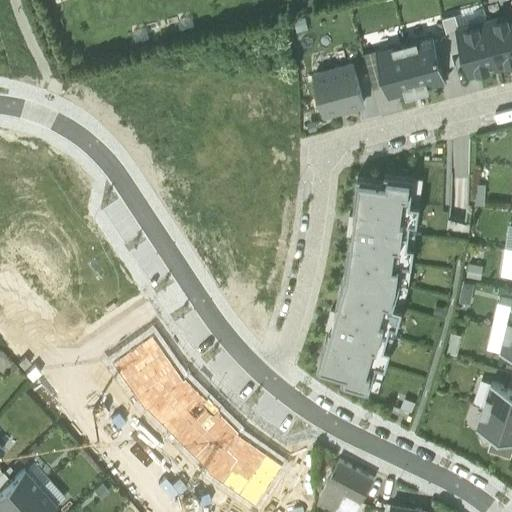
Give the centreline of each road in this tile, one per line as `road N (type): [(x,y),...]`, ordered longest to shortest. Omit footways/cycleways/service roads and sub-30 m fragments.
road 1 (residential): [(511,102),(331,151),(270,389)]
road 2 (residential): [(270,389),(201,307),(108,160),(71,124),(0,100)]
road 3 (residential): [(495,511),(270,389)]
